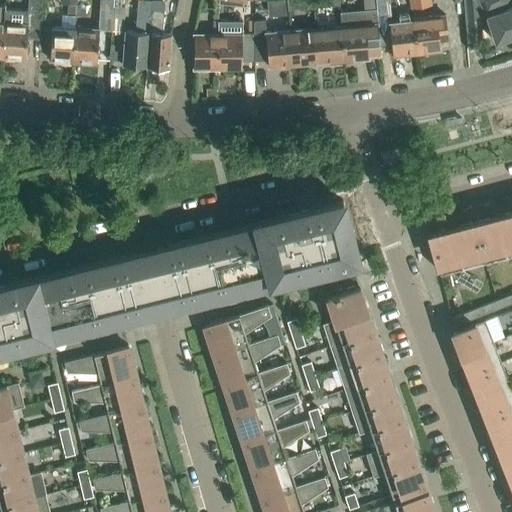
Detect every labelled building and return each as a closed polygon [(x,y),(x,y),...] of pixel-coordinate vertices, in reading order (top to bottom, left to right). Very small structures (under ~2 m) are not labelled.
[(27,37),(39,38),(41,0),(28,0),(28,9),(4,8),(1,56),(25,58),(27,37)] [(123,31),(125,7),(122,7),(121,0),(113,0),(113,6),(111,6),(109,29),(111,29),(111,30),(123,31)] [(146,66),(149,0),(138,0),(136,31),(125,29),(123,64),(146,66)] [(169,67),(171,34),(171,33),(162,32),(165,1),(150,0),(149,0),(146,66),(169,67)] [(312,6),(311,0),(287,0),(288,9),(312,6)] [(415,52),(411,19),(390,21),(389,15),(391,14),(389,0),(375,0),(376,9),(375,9),(377,28),(379,45),(390,43),(392,55),(415,52)] [(473,0),(463,0),(468,48),(478,47),(473,0)] [(508,0),(478,0),(485,13),(510,2),(508,0)] [(85,15),(86,4),(76,4),(76,5),(75,15),(85,15)] [(109,29),(111,6),(105,5),(103,29),(109,29)] [(511,35),(511,6),(487,15),(495,41),(511,35)] [(377,28),(375,9),(341,12),(341,24),(340,24),(343,60),(368,58),(368,55),(380,54),(379,45),(377,28)] [(446,29),(445,14),(411,19),(415,52),(440,49),(437,30),(446,29)] [(291,64),(288,28),(266,30),(265,19),(254,19),(254,33),(253,33),(253,59),(268,59),(268,66),(291,64)] [(253,59),(253,33),(242,33),(242,20),(218,20),(218,21),(218,34),(216,34),(217,67),(242,67),(242,60),(253,59)] [(218,34),(218,21),(213,21),(213,34),(194,34),(194,67),(217,67),(216,34),(218,34)] [(343,60),(340,24),(313,26),(316,62),(343,60)] [(73,61),(75,26),(52,25),(50,59),(73,61)] [(97,62),(99,27),(75,26),(73,61),(97,62)] [(316,62),(313,26),(288,28),(291,64),(316,62)] [(354,272),(351,260),(355,259),(358,271),(359,271),(357,258),(342,200),(166,244),(168,251),(141,258),(126,261),(125,255),(0,285),(0,360),(124,329),(158,321),(190,313),(354,272)] [(511,252),(511,211),(474,221),(484,260),(511,252)] [(484,260),(474,221),(429,233),(439,271),(484,260)] [(367,309),(360,286),(354,288),(354,285),(347,288),(348,290),(327,297),(334,319),(367,309)] [(498,308),(511,302),(511,293),(495,300),(498,308)] [(454,325),(498,308),(495,300),(451,317),(454,325)] [(245,332),(270,315),(267,305),(204,325),(214,355),(248,344),(248,343),(245,332)] [(374,331),(367,309),(334,319),(322,323),(330,345),(374,331)] [(300,331),(296,318),(286,321),(291,334),(300,331)] [(493,341),(484,319),(453,332),(461,353),(493,341)] [(305,344),(300,331),(291,334),(295,347),(305,344)] [(381,352),(374,331),(330,345),(337,367),(381,352)] [(258,371),(254,361),(280,344),(277,334),(248,343),(248,344),(214,355),(224,384),(258,372),(258,371)] [(501,361),(493,341),(461,353),(469,374),(501,361)] [(135,376),(128,346),(128,345),(64,361),(67,372),(98,372),(100,383),(101,384),(135,376)] [(344,389),(389,374),(381,352),(337,367),(344,389)] [(315,374),(310,361),(301,364),(305,378),(315,374)] [(509,382),(501,361),(469,374),(477,394),(509,382)] [(263,389),(289,372),(286,362),(258,371),(258,372),(224,384),(233,412),(267,401),(267,400),(263,389)] [(319,388),(315,374),(305,378),(310,391),(319,388)] [(396,396),(389,374),(344,389),(351,410),(396,396)] [(142,405),(135,376),(101,384),(100,383),(71,390),(74,401),(105,402),(107,412),(108,413),(142,405)] [(24,405),(18,382),(6,385),(6,384),(0,385),(0,410),(12,408),(24,405)] [(60,396),(57,382),(47,384),(50,398),(60,396)] [(511,403),(511,390),(509,382),(477,394),(485,415),(511,403)] [(273,418),(299,401),(295,390),(267,400),(267,401),(233,412),(243,441),(277,429),(276,428),(273,418)] [(64,409),(60,396),(50,398),(54,412),(64,409)] [(403,417),(396,396),(351,410),(359,433),(370,429),(403,417)] [(511,427),(511,403),(485,415),(493,435),(511,427)] [(150,434),(142,405),(108,413),(107,412),(78,420),(81,430),(112,431),(114,442),(115,442),(150,434)] [(317,407),(315,407),(307,410),(312,423),(321,420),(317,407)] [(0,433),(17,429),(12,408),(0,410),(0,433)] [(410,439),(403,417),(370,429),(377,449),(410,439)] [(282,446),(308,429),(305,419),(276,428),(277,429),(243,441),(252,469),(286,458),(286,457),(282,446)] [(326,433),(321,420),(312,423),(316,437),(326,433)] [(71,440),(68,426),(58,429),(61,442),(71,440)] [(511,451),(511,427),(493,435),(501,456),(511,451)] [(0,457),(22,452),(17,429),(0,433),(0,457)] [(157,463),(150,434),(115,442),(114,442),(85,449),(88,459),(119,460),(122,471),(122,472),(157,463)] [(417,461),(410,439),(377,449),(365,453),(373,476),(384,472),(417,461)] [(74,454),(71,440),(61,442),(65,456),(74,454)] [(292,475),(318,458),(314,447),(286,457),(286,458),(252,469),(261,497),(296,486),(295,485),(292,475)] [(339,448),(329,451),(334,464),(343,461),(339,448)] [(511,474),(511,451),(501,456),(509,476),(511,474)] [(0,480),(28,474),(22,452),(0,457),(0,480)] [(348,474),(343,461),(334,464),(338,477),(348,474)] [(425,483),(417,461),(384,472),(392,494),(425,483)] [(164,492),(157,463),(122,472),(122,471),(92,478),(95,488),(126,489),(129,500),(129,501),(164,492)] [(90,482),(86,469),(76,471),(80,485),(90,482)] [(40,471),(28,474),(0,480),(0,504),(33,495),(45,493),(45,492),(40,471)] [(327,486),(324,476),(295,485),(296,486),(261,497),(266,511),(304,511),(301,503),(327,486)] [(93,496),(90,482),(80,485),(83,498),(93,496)] [(434,511),(427,491),(383,505),(385,511),(434,511)] [(168,511),(164,492),(129,501),(129,500),(100,507),(100,511),(168,511)] [(354,492),(344,495),(348,509),(358,505),(354,492)] [(49,511),(45,493),(33,495),(0,504),(0,506),(1,511),(49,511)]
